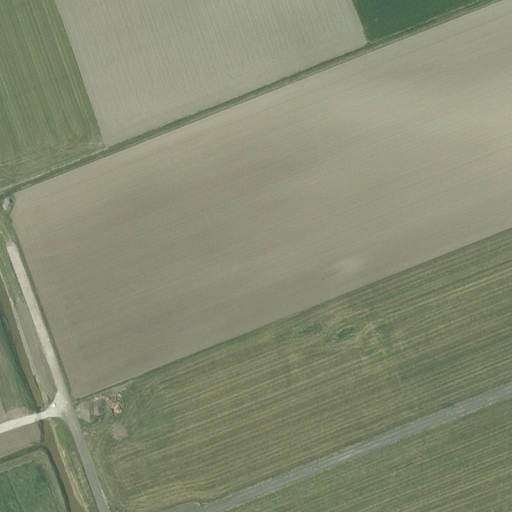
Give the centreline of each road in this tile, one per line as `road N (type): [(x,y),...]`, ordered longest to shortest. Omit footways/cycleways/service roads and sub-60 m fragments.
road 1 (track): [(211,511),(511,388)]
road 2 (track): [(105,511),(63,409),(34,417)]
